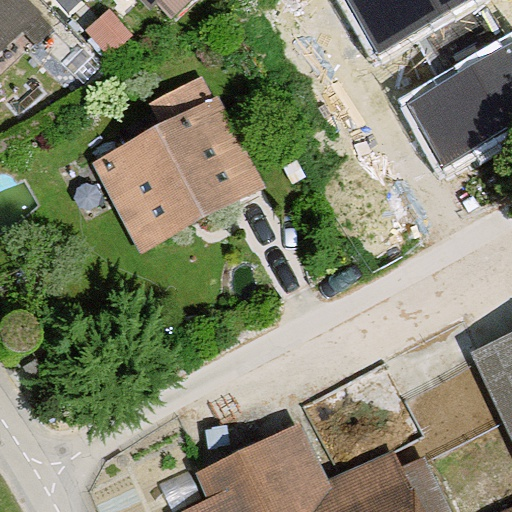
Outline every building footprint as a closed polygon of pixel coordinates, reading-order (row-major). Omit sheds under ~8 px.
[(20,0),(0,0),(0,62),(42,20),(20,0)] [(511,0),(359,0),(354,2),(439,169),(511,131),(511,0)] [(220,102),(97,163),(144,257),(267,195),(220,102)] [(511,511),(511,341),(473,360),(511,443),(511,507),(501,511),(511,511)] [(216,506),(202,511),(449,511),(419,448),(336,487),(308,428),(202,478),(216,506)]
